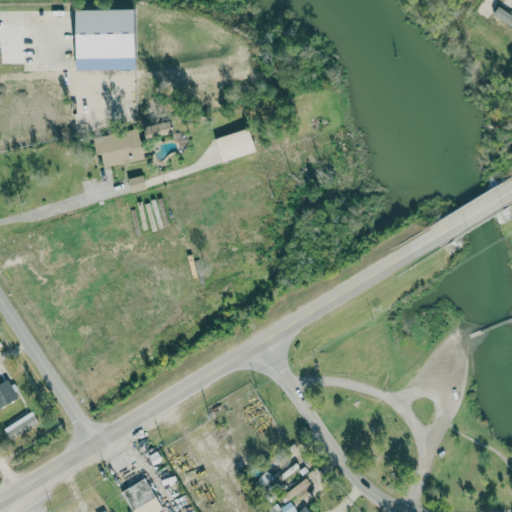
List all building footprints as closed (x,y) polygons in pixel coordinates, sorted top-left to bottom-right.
[(77,58),(137,57),(136,9),(77,10),(77,58)] [(147,140),(174,134),(170,120),(144,126),(147,140)] [(215,138),(222,162),(257,151),(249,128),(215,138)] [(94,136),(97,154),(102,154),(103,166),(149,159),(146,138),(140,139),(139,130),(94,136)] [(131,192),(146,189),(144,175),(128,178),(131,192)] [(0,407),(18,399),(9,380),(0,383),(0,407)] [(39,422),(32,411),(4,429),(11,439),(39,422)] [(159,511),(161,511),(147,479),(123,490),(132,511),(159,511)] [(311,486),(307,479),(283,492),(287,499),(311,486)] [(267,511),(296,511),(297,511),(291,501),(279,507),(277,503),(266,509),(267,511)]
